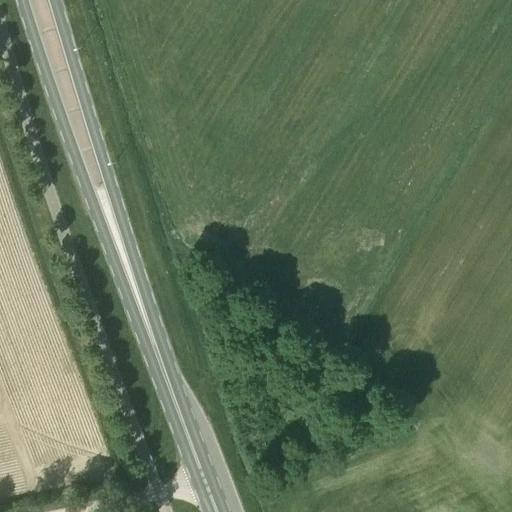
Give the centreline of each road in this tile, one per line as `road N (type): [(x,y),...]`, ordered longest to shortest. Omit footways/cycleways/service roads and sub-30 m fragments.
road 1 (primary): [(217,511),(133,293),(43,0)]
road 2 (track): [(205,480),(77,511)]
